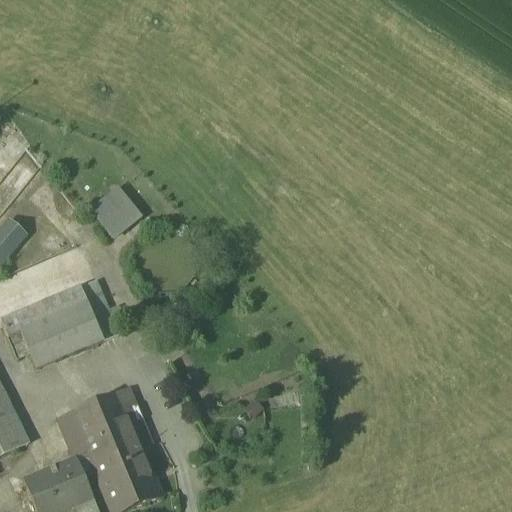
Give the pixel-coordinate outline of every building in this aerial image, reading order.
[(90,212),(115,243),(145,218),(120,188),(90,212)] [(10,224),(0,235),(0,268),(26,238),(10,224)] [(179,242),(167,240),(156,242),(147,249),(141,258),(139,270),(142,282),(149,291),(159,297),(170,300),(181,297),(190,291),(196,281),(198,270),(195,258),(189,248),(179,242)] [(118,339),(96,285),(81,291),(104,345),(118,339)] [(81,291),(13,321),(30,359),(36,374),(104,345),(81,291)] [(30,359),(13,321),(1,326),(17,364),(30,359)] [(167,374),(159,379),(164,387),(172,382),(167,374)] [(0,476),(4,474),(0,465),(0,462),(28,448),(0,391),(0,476)] [(152,449),(130,394),(119,398),(142,454),(152,449)] [(142,454),(119,398),(72,419),(91,465),(110,511),(135,511),(161,501),(142,454)] [(91,465),(72,419),(58,425),(74,463),(77,462),(80,470),(91,465)] [(74,463),(23,485),(34,511),(97,511),(80,470),(77,462),(74,463)]
